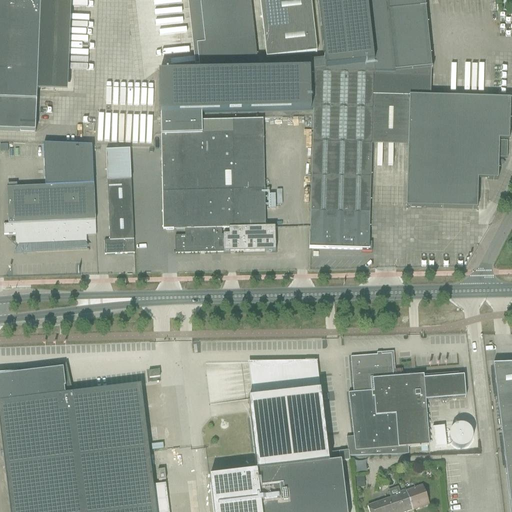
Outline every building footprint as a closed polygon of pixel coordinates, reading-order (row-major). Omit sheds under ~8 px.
[(0,0),(0,131),(35,133),(40,0),(0,0)] [(254,39),(249,0),(191,0),(201,74),(160,75),(160,116),(161,116),(161,136),(202,135),(201,114),(311,112),(311,111),(313,111),(314,73),(314,61),(257,67),(254,39)] [(259,0),(266,58),(316,53),(309,0),(259,0)] [(316,0),(323,60),(314,61),(314,73),(394,76),(394,74),(385,0),(316,0)] [(385,0),(394,74),(429,75),(430,70),(431,70),(423,0),(385,0)] [(509,101),(499,101),(440,99),(440,94),(429,94),(429,75),(394,74),(394,76),(314,73),(313,111),(309,249),(361,250),(361,253),(371,253),(371,247),(368,247),(371,139),(407,140),(407,147),(405,209),(476,211),(477,181),(497,181),(498,141),(508,142),(509,101)] [(202,135),(161,136),(162,221),(163,231),(184,230),(184,237),(175,237),(175,254),(275,252),(275,242),(275,228),(264,228),(262,121),(203,122),(203,135),(202,135)] [(498,160),(506,160),(506,143),(499,143),(498,160)] [(7,225),(3,226),(4,236),(18,235),(19,242),(21,244),(38,243),(38,248),(86,246),(86,234),(95,233),(95,223),(93,185),(92,147),(42,145),(44,187),(17,188),(6,189),(7,225)] [(134,254),(133,231),(129,151),(105,152),(109,241),(104,242),(104,256),(134,254)] [(465,399),(464,377),(458,377),(458,374),(393,379),(393,375),(394,375),(394,371),(392,371),(391,357),(381,358),(381,354),(376,354),(377,356),(350,358),(353,395),(349,395),(352,439),(347,439),(348,453),(349,458),(408,456),(408,448),(428,447),(425,402),(465,399)] [(255,363),(259,399),(247,401),(256,473),(208,479),(212,511),(346,511),(341,473),(340,463),(349,462),(349,458),(348,453),(327,455),(326,447),(316,367),(316,362),(255,363)] [(511,511),(511,365),(492,366),(510,511),(511,511)] [(25,374),(0,375),(0,432),(9,511),(168,511),(165,485),(153,486),(140,386),(72,394),(66,366),(25,374)] [(444,428),(432,429),(434,450),(446,449),(444,428)] [(164,470),(157,471),(158,481),(165,480),(164,470)] [(363,478),(355,479),(356,489),(364,489),(363,478)] [(408,511),(427,505),(421,487),(405,493),(405,491),(399,493),(399,496),(366,507),(367,511),(408,511)]
